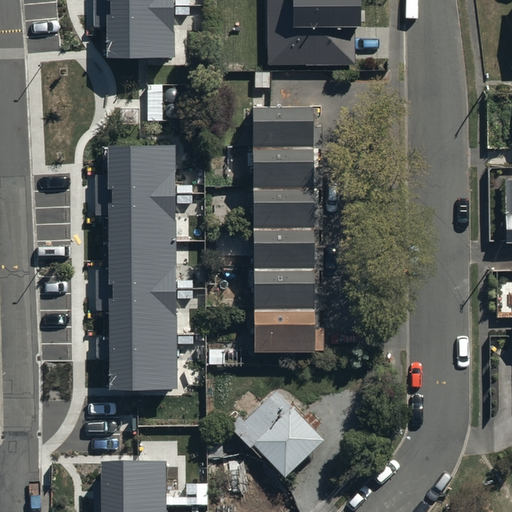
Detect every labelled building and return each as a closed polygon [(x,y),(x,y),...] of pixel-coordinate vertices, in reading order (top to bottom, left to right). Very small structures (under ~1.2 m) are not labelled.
[(175,57),(174,0),(106,0),(107,57),(175,57)] [(357,0),(268,0),(268,64),(356,65),(357,0)] [(308,105),(248,106),(248,107),(242,107),(243,128),(247,128),(249,270),(243,270),(244,289),(249,289),(249,350),(324,350),(323,327),(321,327),(321,321),(318,321),(317,310),(322,310),(322,290),(318,290),(318,266),(324,266),(324,243),(311,244),(311,226),(322,226),(322,207),(310,207),(309,128),(317,128),(317,106),(308,106),(308,105)] [(178,389),(175,145),(107,145),(109,390),(178,389)] [(511,178),(503,179),(503,241),(511,240),(511,178)] [(237,417),(226,428),(246,449),(250,446),(284,480),(323,442),(274,392),(243,422),(237,417)] [(166,511),(166,461),(101,461),(101,511),(166,511)]
